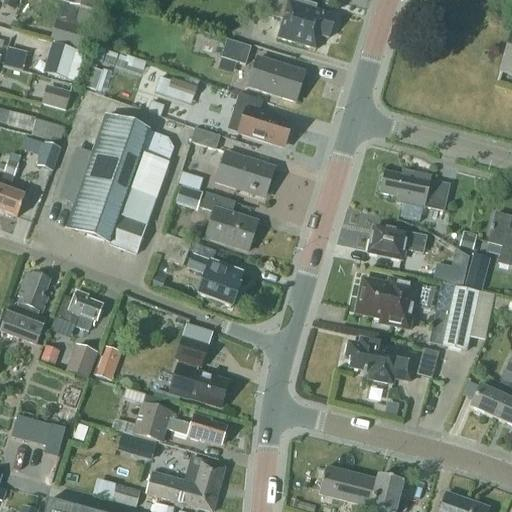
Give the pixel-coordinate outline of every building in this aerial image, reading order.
[(253,0),(272,6),(268,17),(283,22),(278,40),(315,51),(319,37),(328,39),(335,17),(314,11),(315,6),(295,0),(253,0)] [(48,42),(84,52),(90,32),(54,22),(48,42)] [(511,40),(503,73),(511,76),(511,40)] [(221,60),(245,68),(250,50),(226,43),(221,60)] [(27,70),(31,52),(11,48),(8,66),(27,70)] [(53,48),(45,76),(73,85),(82,56),(53,48)] [(249,90),(296,104),(305,74),(258,60),(249,90)] [(91,70),(86,89),(96,92),(101,73),(91,70)] [(171,81),(168,90),(194,98),(197,89),(171,81)] [(41,106),(65,112),(70,94),(46,87),(41,106)] [(238,135),(281,149),(289,124),(259,115),(263,103),(237,94),(230,119),(242,123),(238,135)] [(0,111),(0,125),(5,127),(8,113),(0,111)] [(105,119),(65,232),(136,257),(156,201),(167,170),(165,169),(172,150),(165,148),(167,141),(105,119)] [(31,137),(59,144),(63,128),(35,121),(31,137)] [(191,146),(215,154),(220,140),(196,132),(191,146)] [(39,159),(36,169),(51,174),(59,151),(44,146),(39,159)] [(215,186),(239,194),(241,190),(266,198),(274,170),(225,155),(215,186)] [(9,163),(4,174),(14,177),(18,166),(9,163)] [(424,208),(443,212),(448,187),(429,183),(430,179),(402,173),(401,178),(385,175),(381,197),(403,202),(403,206),(424,210),(424,208)] [(0,186),(0,212),(17,219),(24,198),(10,193),(12,189),(10,189),(8,188),(9,185),(11,185),(14,177),(4,174),(0,185),(0,186)] [(174,203),(197,211),(202,194),(180,186),(174,203)] [(205,242),(247,255),(257,226),(227,217),(231,205),(206,197),(202,212),(214,215),(205,242)] [(491,232),(487,245),(502,249),(497,266),(511,269),(511,222),(509,222),(510,220),(495,216),(492,228),(490,228),(489,232),(491,232)] [(368,256),(402,263),(404,253),(423,257),(427,240),(397,233),(394,235),(373,231),(368,256)] [(163,237),(155,258),(183,268),(190,247),(163,237)] [(471,252),(474,242),(462,238),(459,248),(471,252)] [(185,278),(202,285),(198,297),(230,310),(238,289),(236,288),(241,276),(192,258),(185,278)] [(437,268),(434,283),(462,289),(465,274),(437,268)] [(469,270),(464,289),(478,293),(483,273),(469,270)] [(9,310),(0,332),(0,333),(35,347),(44,323),(36,320),(38,314),(41,315),(47,300),(43,298),(49,283),(32,276),(31,277),(27,276),(15,305),(18,307),(16,312),(9,310)] [(153,278),(149,287),(160,291),(164,282),(153,278)] [(411,322),(418,288),(388,281),(387,288),(362,283),(355,315),(374,319),(373,321),(392,325),(391,328),(409,332),(411,322)] [(442,286),(430,345),(465,352),(468,340),(478,294),(442,286)] [(65,299),(57,321),(69,325),(71,319),(77,321),(74,329),(87,334),(90,326),(92,327),(94,323),(96,323),(102,308),(86,302),(88,298),(76,293),(72,302),(65,299)] [(181,364),(175,384),(174,385),(174,384),(170,395),(220,411),(228,386),(196,376),(198,370),(202,371),(209,348),(183,340),(176,362),(181,364)] [(348,344),(346,357),(352,358),(350,369),(363,372),(363,374),(369,375),(368,381),(392,386),(393,380),(409,384),(414,357),(378,350),(379,345),(359,341),(358,346),(348,344)] [(75,347),(65,373),(84,380),(94,354),(86,351),(75,347)] [(106,349),(96,378),(105,381),(112,362),(117,364),(121,355),(106,349)] [(423,351),(416,376),(430,380),(437,355),(423,351)] [(511,367),(509,366),(502,381),(511,385),(511,383),(511,367)] [(84,385),(70,380),(65,394),(79,399),(84,385)] [(473,402),(470,410),(495,421),(505,399),(511,385),(502,381),(496,395),(480,388),(473,402)] [(505,399),(495,421),(511,429),(511,385),(505,399)] [(134,438),(161,446),(165,432),(187,439),(187,441),(200,445),(201,442),(220,448),(225,431),(210,426),(211,423),(194,417),(190,428),(170,421),(172,416),(143,407),(134,438)] [(41,423),(16,416),(11,435),(35,442),(41,423)] [(50,447),(61,450),(67,430),(55,427),(50,447)] [(74,440),(83,443),(87,430),(78,427),(74,440)] [(122,436),(117,452),(133,456),(138,441),(122,436)] [(188,508),(202,511),(211,511),(223,471),(192,462),(185,484),(152,475),(146,496),(169,503),(168,504),(188,510),(188,508)] [(368,511),(395,511),(403,485),(377,478),(376,485),(324,471),(317,496),(369,510),(368,511)] [(140,494),(115,487),(111,504),(135,511),(140,494)] [(439,511),(487,511),(488,510),(446,495),(439,511)] [(86,511),(85,511),(48,502),(45,511),(86,511)]
